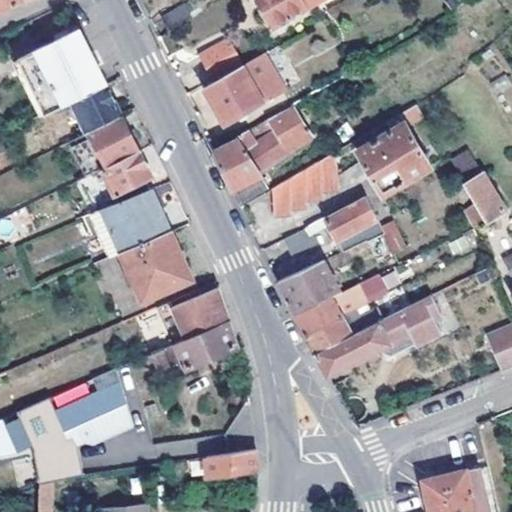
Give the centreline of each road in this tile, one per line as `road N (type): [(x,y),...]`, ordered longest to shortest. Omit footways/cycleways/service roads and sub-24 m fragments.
road 1 (secondary): [(112,0),(258,319)]
road 2 (residential): [(511,385),(354,457)]
road 3 (secondary): [(354,457),(258,319)]
road 4 (secondary): [(258,319),(282,458)]
